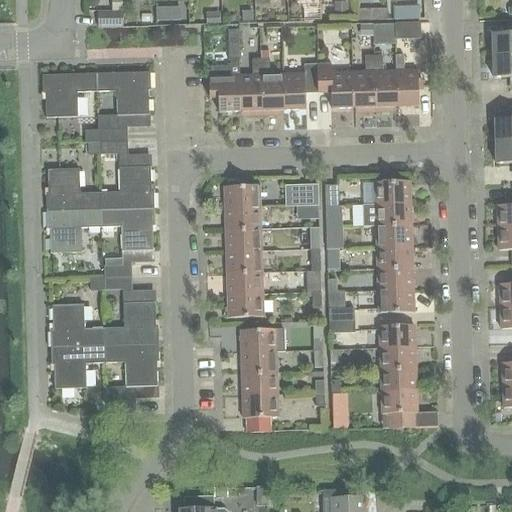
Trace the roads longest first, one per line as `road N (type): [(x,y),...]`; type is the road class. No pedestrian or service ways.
road 1 (residential): [(116,511),(181,424),(175,161),(455,153)]
road 2 (residential): [(511,445),(480,444),(465,431),(455,153)]
road 3 (residential): [(455,153),(451,0)]
